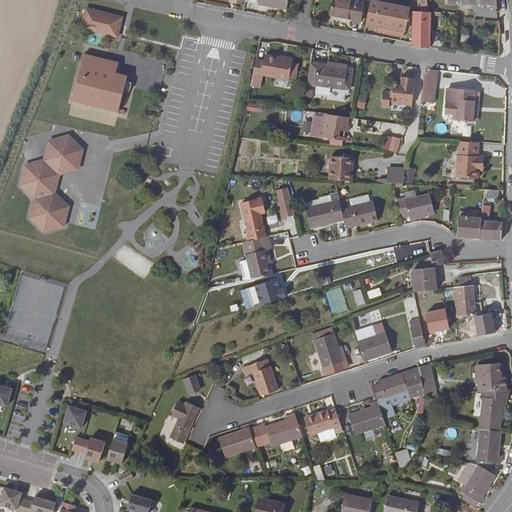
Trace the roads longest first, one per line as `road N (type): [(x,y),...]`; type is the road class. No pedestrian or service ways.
road 1 (residential): [(511,342),(423,357),(209,423)]
road 2 (residential): [(308,243),(313,255),(430,229),(468,252),(511,249)]
road 3 (residential): [(300,32),(511,67)]
road 4 (residential): [(144,0),(300,32)]
road 5 (residential): [(0,459),(84,484),(99,511)]
